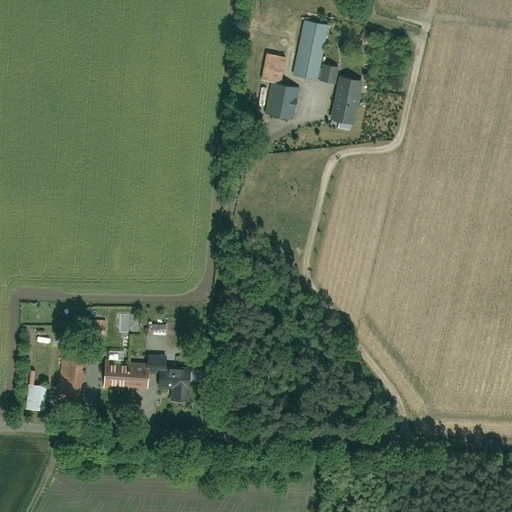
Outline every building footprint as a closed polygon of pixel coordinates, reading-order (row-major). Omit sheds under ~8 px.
[(307,23),(296,74),(313,78),(324,26),(307,23)] [(283,55),(263,53),(261,80),(281,81),(283,55)] [(319,81),(335,84),(339,64),(323,61),(319,81)] [(330,123),(353,128),(362,82),(339,77),(330,123)] [(266,116),(293,121),(299,88),(272,83),(266,116)] [(84,321),(84,335),(104,335),(103,321),(84,321)] [(148,322),(148,335),(164,334),(164,322),(148,322)] [(59,358),(59,400),(80,400),(80,358),(59,358)] [(154,386),(154,399),(189,400),(190,373),(164,373),(164,365),(140,364),(140,365),(103,365),(103,389),(144,389),(144,386),(154,386)] [(27,386),(26,411),(42,411),(43,387),(27,386)]
